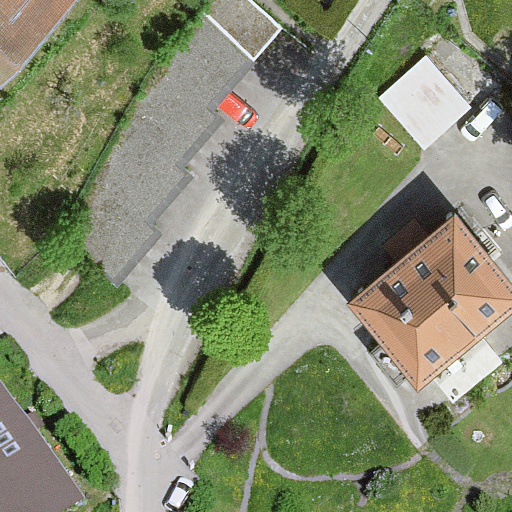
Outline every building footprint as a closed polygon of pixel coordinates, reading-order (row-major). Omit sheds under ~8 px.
[(0,0),(0,59),(57,0),(0,0)] [(206,0),(197,11),(200,13),(249,55),(278,21),(253,0),(206,0)] [(108,184),(64,235),(112,276),(155,226),(144,216),(186,168),(176,160),(218,112),(207,103),(249,55),(200,13),(158,61),(168,70),(127,117),(138,127),(97,175),(108,184)] [(425,54),(380,95),(422,141),(467,100),(425,54)] [(362,286),(359,289),(394,332),(375,348),(396,374),(415,359),(424,370),(429,366),(423,359),(507,290),(511,295),(511,284),(451,212),(446,216),(449,220),(429,237),(413,219),(388,240),(403,258),(365,289),(362,286)] [(0,511),(61,511),(78,501),(0,387),(0,511)]
